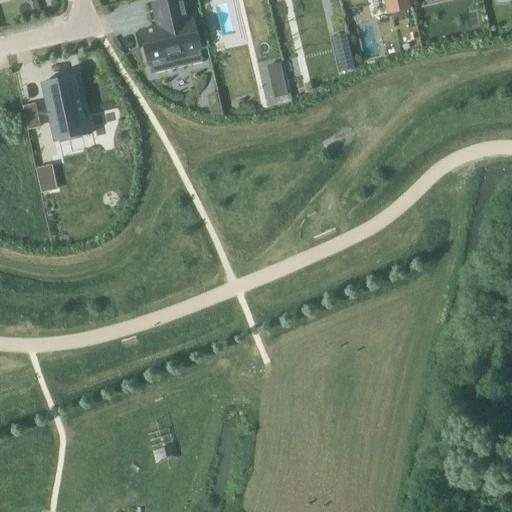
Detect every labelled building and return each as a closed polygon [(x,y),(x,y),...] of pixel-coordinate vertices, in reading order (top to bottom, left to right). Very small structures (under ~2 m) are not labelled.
[(159,24),(160,28),(158,29),(141,33),(141,34),(143,42),(143,43),(145,51),(145,53),(146,53),(147,60),(147,62),(149,61),(165,58),(166,57),(168,62),(183,59),(182,54),(199,50),(199,48),(197,41),(197,39),(195,31),(195,30),(194,30),(193,22),(193,21),(187,22),(184,8),(182,0),(174,0),(172,1),(172,0),(171,1),(163,3),(163,2),(162,3),(154,5),(152,5),(157,24),(159,24)] [(405,0),(386,0),(390,14),(407,10),(405,0)] [(336,61),(339,73),(355,69),(352,57),(336,61)] [(271,83),(283,80),(280,65),(268,67),(271,83)] [(76,77),(41,85),(54,144),(89,137),(76,77)]
